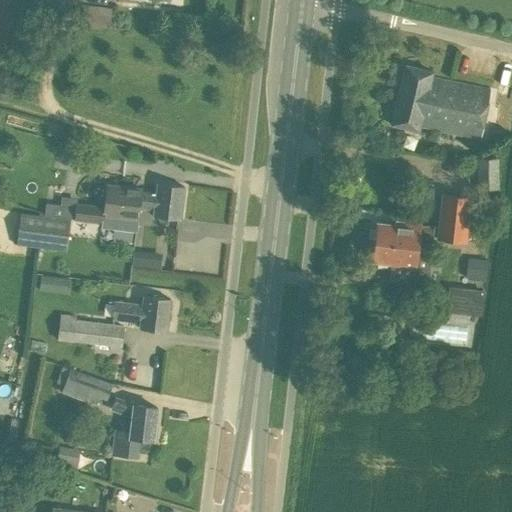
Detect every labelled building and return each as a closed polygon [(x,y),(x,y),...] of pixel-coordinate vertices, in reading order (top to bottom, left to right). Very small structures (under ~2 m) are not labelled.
[(108,27),(110,8),(80,5),(78,24),(108,27)] [(478,139),(489,91),(431,78),(432,72),(404,66),(391,125),(418,131),(419,125),(478,139)] [(63,140),(65,132),(59,131),(57,138),(63,140)] [(476,190),(498,190),(498,158),(475,158),(476,190)] [(73,220),(73,221),(101,224),(100,228),(137,233),(139,220),(137,219),(138,210),(153,211),(152,216),(180,220),(184,187),(157,183),(156,192),(141,191),(142,188),(106,183),(103,206),(76,203),(75,203),(73,220)] [(467,243),(471,198),(440,195),(436,240),(467,243)] [(20,213),(16,245),(66,252),(70,219),(71,217),(44,214),(38,213),(38,215),(20,213)] [(417,243),(431,244),(433,226),(403,222),(402,227),(377,224),(372,261),(390,263),(388,281),(412,284),(417,243)] [(133,251),(131,265),(146,267),(160,269),(162,254),(148,252),(133,251)] [(487,260),(467,258),(465,278),(485,281),(487,260)] [(70,279),(41,275),(39,291),(68,294),(70,279)] [(484,291),(448,286),(445,312),(481,317),(484,291)] [(166,332),(170,298),(143,295),(142,305),(114,302),(112,319),(140,322),(139,329),(166,332)] [(121,347),(123,325),(97,322),(97,318),(59,314),(56,340),(108,346),(108,352),(118,353),(119,347),(121,347)] [(424,347),(473,352),(474,344),(481,345),(484,318),(447,314),(446,324),(427,322),(424,347)] [(62,365),(56,380),(65,384),(62,392),(96,405),(99,398),(105,400),(111,384),(62,365)] [(156,437),(157,427),(155,426),(157,408),(133,405),(114,396),(108,410),(131,419),(130,431),(113,429),(110,455),(139,459),(141,439),(153,440),(153,437),(156,437)]
